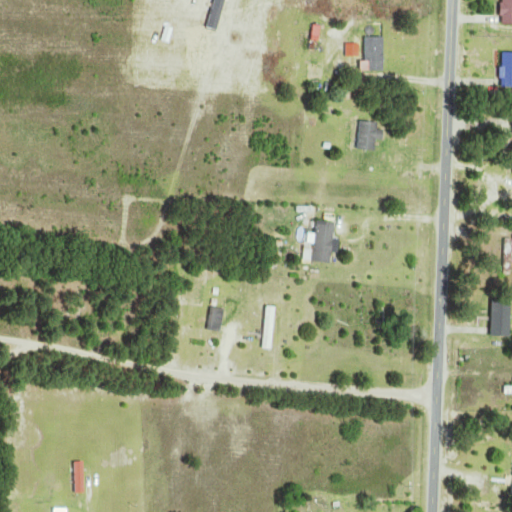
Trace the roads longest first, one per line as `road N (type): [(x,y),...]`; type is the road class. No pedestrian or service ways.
road 1 (residential): [(430,511),(451,0)]
road 2 (residential): [(0,341),(94,360),(132,384),(193,392),(357,365),(437,367)]
